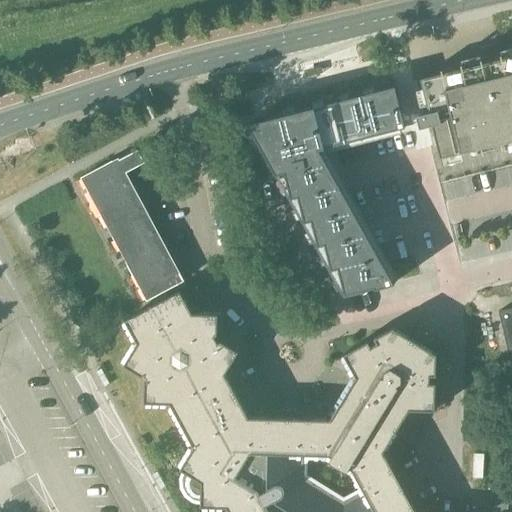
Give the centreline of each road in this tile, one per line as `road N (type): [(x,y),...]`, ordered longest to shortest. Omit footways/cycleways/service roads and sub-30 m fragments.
road 1 (secondary): [(0,127),(175,70),(473,0)]
road 2 (tertiary): [(136,511),(0,265)]
